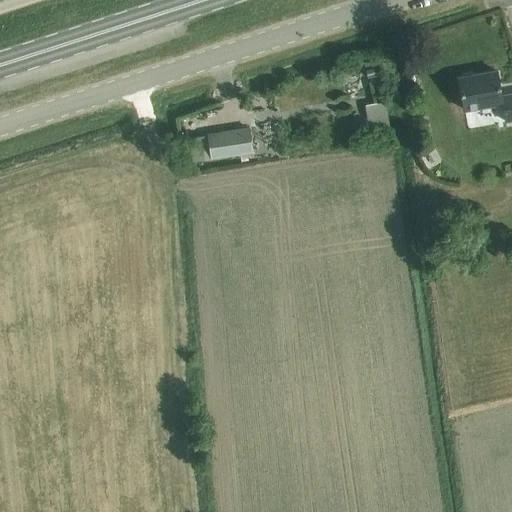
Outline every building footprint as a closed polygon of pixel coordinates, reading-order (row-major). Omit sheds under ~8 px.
[(372,56),(364,58),(365,65),(373,64),(372,56)] [(375,68),(366,70),(368,78),(377,76),(375,68)] [(511,94),(501,97),(497,72),(460,79),(465,109),(502,103),(505,122),(511,120),(511,94)] [(365,106),(371,136),(391,131),(385,102),(365,106)] [(253,153),(249,128),(207,134),(211,159),(253,153)] [(204,161),(200,136),(189,138),(193,163),(204,161)]
